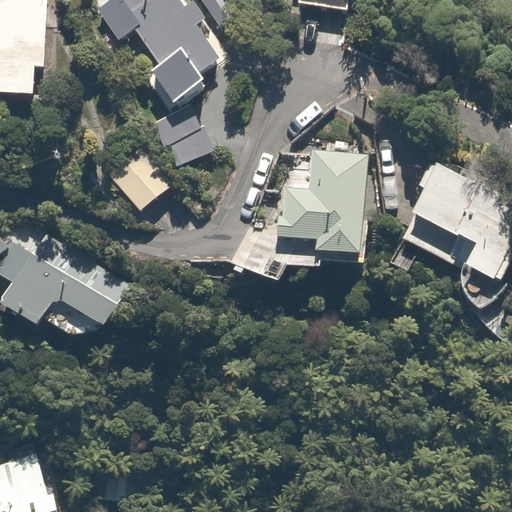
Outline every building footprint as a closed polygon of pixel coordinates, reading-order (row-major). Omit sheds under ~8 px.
[(0,0),(0,98),(39,100),(42,0),(0,0)] [(220,46),(180,0),(100,0),(90,9),(116,39),(127,30),(154,62),(139,75),(163,103),(194,76),(190,72),(220,46)] [(195,100),(156,119),(180,167),(218,149),(195,100)] [(127,142),(99,168),(138,209),(166,183),(127,142)] [(363,252),(368,153),(308,150),(306,188),(281,187),(280,214),(273,213),(272,237),(310,239),(310,249),(363,252)] [(511,261),(511,214),(426,174),(398,235),(460,265),(449,287),(467,314),(489,307),(511,261)] [(112,304),(6,246),(0,257),(0,280),(1,281),(0,283),(0,309),(27,325),(31,317),(74,341),(86,319),(99,326),(112,304)] [(52,511),(31,451),(0,461),(0,511),(52,511)]
